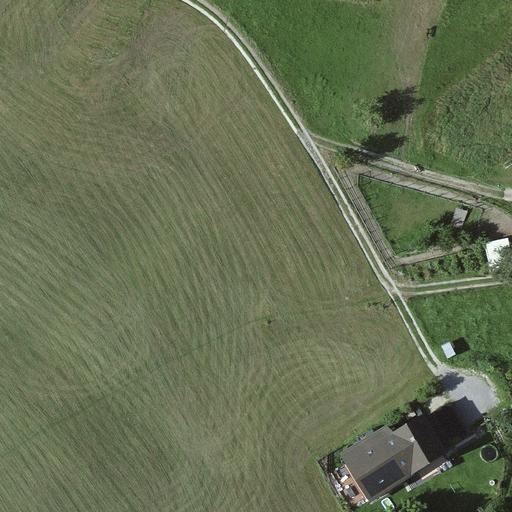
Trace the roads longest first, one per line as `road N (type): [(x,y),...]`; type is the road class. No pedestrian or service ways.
road 1 (track): [(396,295),(307,140),(233,33),(191,0)]
road 2 (track): [(307,140),(511,197)]
road 3 (track): [(462,407),(396,295)]
